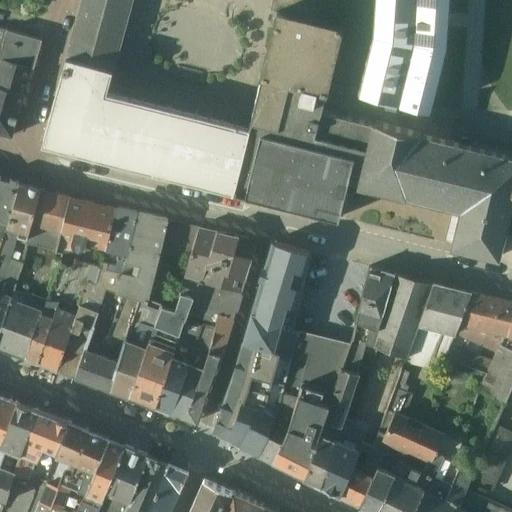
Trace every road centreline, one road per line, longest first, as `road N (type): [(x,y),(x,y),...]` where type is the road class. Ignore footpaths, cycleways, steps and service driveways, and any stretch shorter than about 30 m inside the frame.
road 1 (residential): [(16,159),(511,279)]
road 2 (residential): [(60,0),(16,159)]
